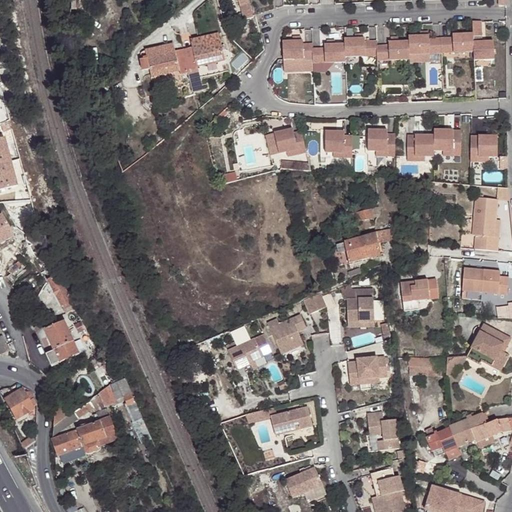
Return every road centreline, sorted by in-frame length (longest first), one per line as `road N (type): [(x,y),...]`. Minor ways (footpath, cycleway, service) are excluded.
road 1 (residential): [(511,12),(286,20),(272,33),(274,52),(258,79),(261,95),(288,112),(511,107)]
road 2 (residential): [(321,342),(334,458),(352,511)]
road 3 (residential): [(59,511),(42,468),(42,395),(22,374)]
